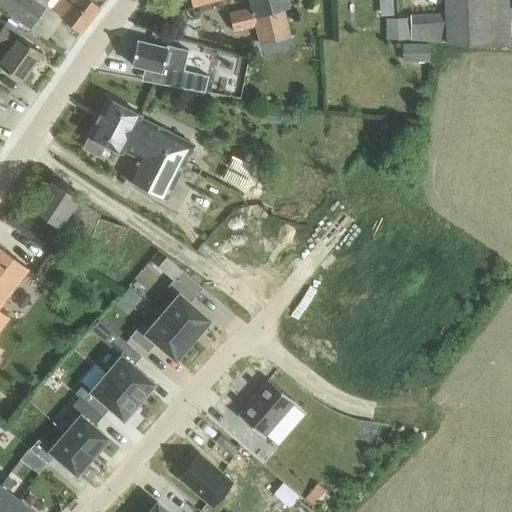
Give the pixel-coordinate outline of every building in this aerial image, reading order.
[(0,0),(0,6),(32,29),(49,4),(43,0),(0,0)] [(48,0),(55,5),(52,8),(66,20),(81,32),(101,7),(92,0),(48,0)] [(192,0),(194,6),(216,0),(250,0),(252,7),(230,12),(234,31),(257,25),(261,43),(291,36),(284,6),(289,5),(288,0),(192,0)] [(393,0),(378,0),(379,14),(394,14),(393,0)] [(491,45),(491,44),(511,46),(510,18),(510,6),(509,0),(445,0),(446,13),(412,15),(412,18),(412,39),(491,45)] [(412,18),(398,18),(399,39),(412,39),(412,18)] [(0,61),(0,64),(22,80),(43,52),(19,35),(19,36),(13,31),(4,25),(0,30),(0,39),(10,47),(0,61)] [(167,46),(137,39),(132,63),(154,68),(151,81),(206,91),(210,74),(185,69),(190,49),(167,44),(167,46)] [(430,43),(404,43),(404,61),(430,61),(430,43)] [(90,135),(84,146),(100,155),(106,143),(123,151),(124,149),(139,156),(128,177),(184,205),(202,168),(187,160),(195,144),(141,116),(142,113),(108,96),(88,134),(90,135)] [(251,184),(241,180),(238,190),(247,194),(251,184)] [(89,245),(116,254),(125,226),(100,217),(102,214),(53,181),(36,208),(60,224),(78,236),(82,230),(92,237),(89,245)] [(0,356),(5,351),(2,349),(2,348),(0,346),(0,327),(9,315),(0,308),(0,305),(29,267),(0,244),(0,356)] [(182,269),(174,279),(195,297),(204,287),(182,269)] [(142,296),(130,286),(125,292),(137,303),(142,296)] [(179,294),(163,312),(192,337),(209,318),(191,302),(180,293),(179,294)] [(140,324),(131,335),(147,350),(156,340),(176,357),(192,337),(163,312),(147,330),(140,324)] [(107,325),(99,335),(115,349),(124,339),(107,325)] [(122,353),(107,370),(140,400),(156,382),(122,353)] [(84,381),(75,392),(98,411),(106,402),(124,418),(140,400),(107,370),(91,388),(84,381)] [(270,378),(239,413),(265,436),(296,400),(270,378)] [(83,414),(67,432),(94,456),(110,438),(83,414)] [(220,429),(207,444),(225,461),(239,446),(220,429)] [(67,432),(50,451),(78,475),(94,456),(67,432)] [(202,452),(181,475),(214,504),(234,481),(202,452)] [(47,463),(42,458),(34,468),(39,472),(44,467),(47,463)] [(1,484),(0,485),(0,511),(9,511),(20,498),(9,490),(16,481),(8,475),(1,484)] [(318,483),(305,498),(313,505),(326,490),(318,483)] [(37,511),(20,498),(9,511),(37,511)] [(169,511),(158,502),(149,511),(169,511)]
